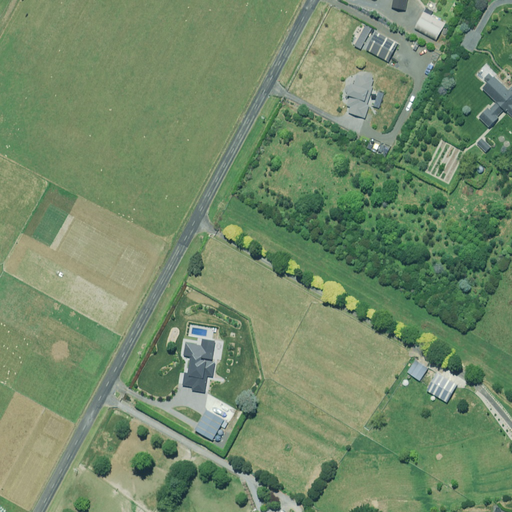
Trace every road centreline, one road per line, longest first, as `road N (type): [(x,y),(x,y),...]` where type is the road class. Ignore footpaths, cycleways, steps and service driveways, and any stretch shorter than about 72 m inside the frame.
road 1 (unclassified): [(41,511),(313,0)]
road 2 (unknown): [(194,224),(480,386),(511,421)]
